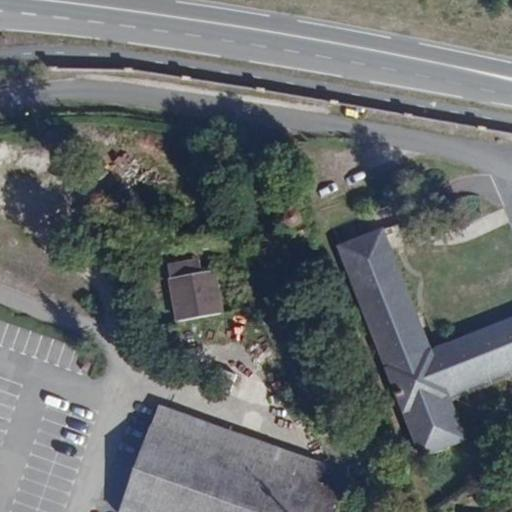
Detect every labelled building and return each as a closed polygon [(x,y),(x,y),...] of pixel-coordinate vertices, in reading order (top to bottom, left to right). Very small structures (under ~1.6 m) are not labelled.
[(309,238),(306,225),(301,226),(303,224),(304,221),(304,219),(303,216),(302,214),(300,213),(297,212),(295,212),(292,213),(290,215),(289,217),(288,219),(289,222),(290,224),(292,226),(293,227),(288,229),(290,242),(309,238)] [(511,320),(431,352),(383,228),(339,245),(423,459),(467,442),(449,396),(511,371),(511,320)] [(203,274),(201,260),(193,262),(196,275),(203,274)] [(222,314),(215,271),(203,274),(196,275),(193,262),(171,266),(181,321),(222,314)] [(338,511),(346,493),(321,484),(180,434),(186,416),(160,407),(122,511),(338,511)] [(328,466),(186,416),(180,434),(321,484),(328,466)]
